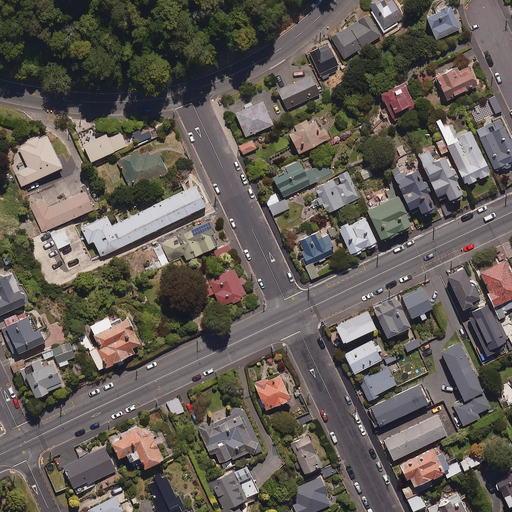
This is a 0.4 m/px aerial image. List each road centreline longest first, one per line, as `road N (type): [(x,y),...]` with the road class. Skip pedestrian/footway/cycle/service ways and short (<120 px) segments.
road 1 (tertiary): [(292,316),(19,445)]
road 2 (residential): [(186,93),(292,316)]
road 3 (tertiary): [(511,213),(292,316)]
road 4 (residential): [(292,316),(386,511)]
road 5 (tertiary): [(0,84),(96,103),(186,93)]
road 6 (tertiary): [(186,93),(285,49),(342,0)]
